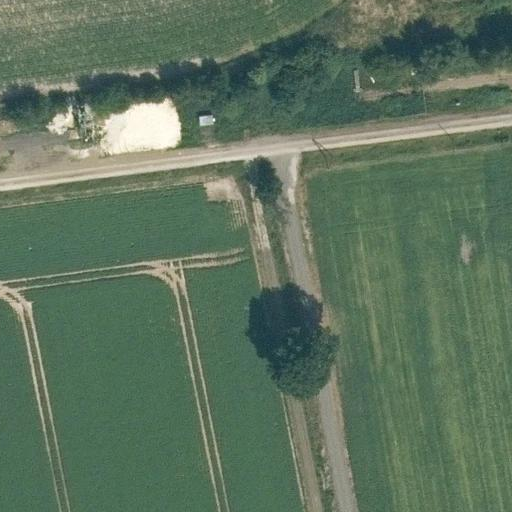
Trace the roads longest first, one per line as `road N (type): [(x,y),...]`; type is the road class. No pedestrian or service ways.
road 1 (track): [(511,115),(0,183)]
road 2 (track): [(276,146),(346,511)]
